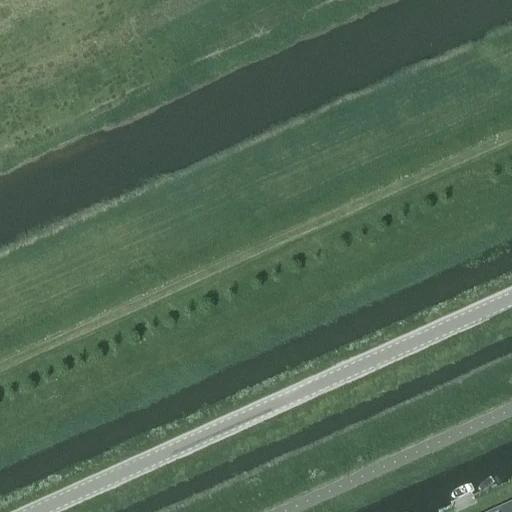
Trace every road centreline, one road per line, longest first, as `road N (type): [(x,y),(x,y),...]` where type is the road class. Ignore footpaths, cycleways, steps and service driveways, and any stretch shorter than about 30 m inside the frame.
road 1 (track): [(511,136),(0,365)]
road 2 (tertiary): [(36,511),(511,299)]
